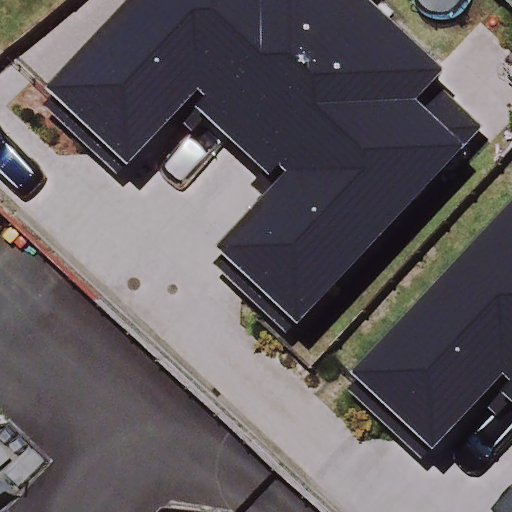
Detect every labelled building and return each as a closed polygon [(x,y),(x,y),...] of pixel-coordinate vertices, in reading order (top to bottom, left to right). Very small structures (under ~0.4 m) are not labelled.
[(135,0),(69,74),(150,146),(209,79),(280,0),(135,0)] [(457,52),(397,0),(280,0),(209,79),(298,157),(235,227),(317,300),(491,105),(445,64),(457,52)] [(151,206),(78,142),(28,199),(100,263),(151,206)] [(511,196),(374,352),(454,422),(508,361),(511,364),(511,196)] [(251,322),(168,236),(107,296),(190,381),(251,322)]
